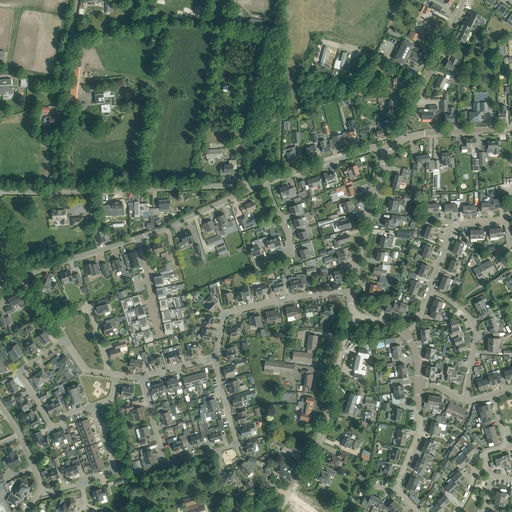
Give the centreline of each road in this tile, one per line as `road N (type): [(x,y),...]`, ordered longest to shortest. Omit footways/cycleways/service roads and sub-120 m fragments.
road 1 (unclassified): [(0,191),(264,182)]
road 2 (residential): [(212,357),(237,445),(165,465),(141,378)]
road 3 (unclassified): [(288,495),(322,432),(344,340),(359,313)]
road 4 (unknown): [(62,191),(65,76),(77,0)]
road 5 (residential): [(212,357),(223,312),(351,293)]
road 6 (residential): [(92,405),(51,427),(18,373),(65,340)]
road 7 (unclassified): [(351,293),(385,151)]
road 8 (unclassified): [(139,237),(264,182)]
road 9 (unclassified): [(264,182),(385,151)]
road 10 (unclassified): [(21,276),(139,237)]
